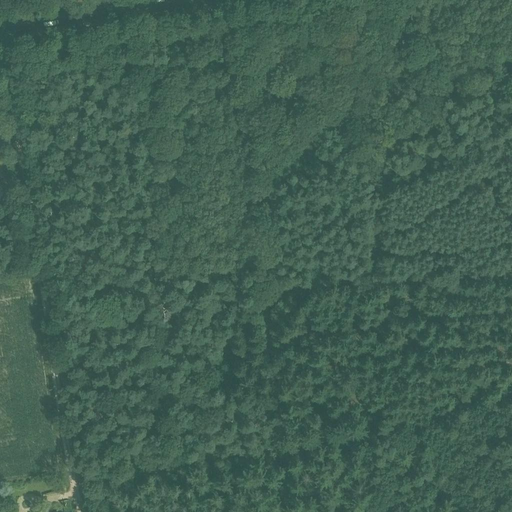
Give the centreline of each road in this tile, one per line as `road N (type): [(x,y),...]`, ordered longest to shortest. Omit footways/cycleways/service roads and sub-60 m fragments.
road 1 (track): [(74,476),(10,62)]
road 2 (track): [(511,272),(303,274),(315,442)]
road 3 (track): [(214,458),(421,428),(463,408),(511,399)]
road 4 (unclassified): [(106,48),(349,0)]
road 5 (track): [(74,476),(214,458)]
